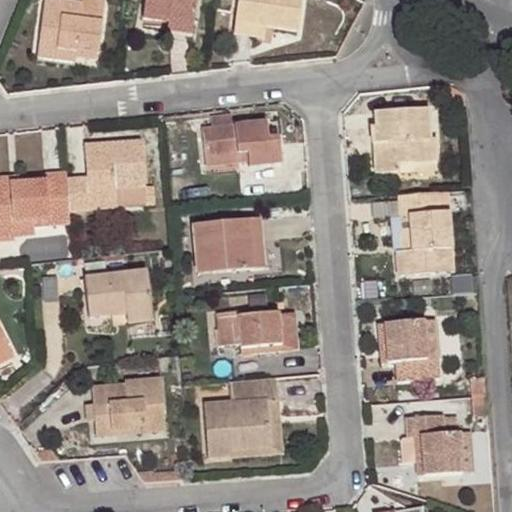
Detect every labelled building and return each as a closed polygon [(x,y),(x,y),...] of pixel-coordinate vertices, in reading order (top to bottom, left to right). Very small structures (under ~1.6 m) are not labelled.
[(203,0),(152,0),(149,28),(173,32),(173,41),(197,45),(203,0)] [(245,0),(240,30),(272,35),(305,39),(309,0),(245,0)] [(74,11),(76,62),(79,63),(79,66),(101,69),(110,8),(87,5),(87,13),(74,11)] [(51,7),(43,57),(76,62),(74,11),(51,7)] [(271,47),(272,35),(240,30),(238,43),(271,47)] [(41,68),(77,72),(76,62),(43,57),(41,68)] [(463,102),(452,91),(448,101),(456,110),(466,110),(463,102)] [(383,186),(404,184),(403,174),(443,170),(442,148),(436,148),(432,117),(379,123),(380,137),(374,137),(377,155),(379,155),(384,154),(386,167),(380,168),(383,186)] [(207,137),(209,165),(242,162),(241,157),(252,156),(252,170),(253,178),(287,175),(285,148),(274,149),(273,132),(207,137)] [(84,221),(95,220),(94,210),(122,207),(120,197),(150,196),(146,149),(89,154),(92,187),(83,188),(84,221)] [(210,174),(252,170),(252,156),(241,157),(242,162),(209,165),(210,174)] [(445,180),(443,170),(403,174),(404,184),(445,180)] [(20,238),(40,237),(40,228),(55,226),(56,235),(76,233),(75,222),(72,188),(71,182),(51,183),(52,191),(26,192),(26,197),(18,198),(18,191),(0,193),(0,232),(19,230),(20,238)] [(26,197),(26,192),(24,186),(0,188),(0,193),(18,191),(18,198),(26,197)] [(75,222),(84,221),(83,188),(72,188),(75,222)] [(158,195),(150,196),(152,212),(159,212),(158,195)] [(444,202),(404,205),(405,228),(416,228),(420,260),(408,261),(401,262),(404,288),(440,285),(440,276),(458,274),(454,222),(445,223),(444,202)] [(452,202),(444,202),(445,223),(454,222),(452,202)] [(122,217),(122,207),(94,210),(95,220),(122,217)] [(416,228),(405,228),(408,261),(420,260),(416,228)] [(19,230),(0,232),(0,248),(41,244),(40,237),(20,238),(19,230)] [(263,230),(255,231),(259,283),(268,282),(263,230)] [(255,231),(198,237),(204,289),(259,283),(255,231)] [(440,276),(440,285),(460,283),(458,274),(440,276)] [(97,330),(121,326),(135,324),(137,336),(160,332),(154,283),(93,290),(97,330)] [(123,338),(137,336),(135,324),(121,326),(123,338)] [(244,357),(245,362),(261,361),(261,367),(285,365),(282,327),(243,329),(242,325),(222,327),(225,359),(244,357)] [(291,325),(282,327),(285,365),(294,364),(291,325)] [(441,329),(431,330),(434,369),(444,368),(441,329)] [(384,334),(386,359),(394,358),(395,374),(402,374),(404,392),(446,389),(444,368),(434,369),(431,330),(384,334)] [(0,366),(14,358),(0,332),(0,366)] [(0,375),(17,366),(14,358),(0,366),(0,375)] [(387,376),(395,374),(394,358),(386,359),(387,376)] [(487,388),(472,390),(473,406),(475,406),(488,405),(487,388)] [(134,395),(99,397),(101,416),(104,415),(106,426),(102,426),(103,447),(119,446),(118,440),(148,437),(149,444),(171,442),(166,389),(134,392),(134,395)] [(281,390),(235,394),(236,415),(209,418),(214,470),(238,468),(237,460),(276,457),(273,414),(283,414),(281,390)] [(488,405),(475,406),(476,426),(490,425),(488,405)] [(237,460),(238,468),(287,463),(283,414),(273,414),(276,457),(237,460)] [(421,447),(423,473),(430,473),(432,488),(469,484),(466,443),(451,444),(449,427),(449,425),(412,428),(413,448),(421,447)] [(465,426),(449,427),(451,444),(466,443),(465,426)] [(119,446),(119,447),(149,444),(148,437),(118,440),(119,446)] [(478,442),(466,443),(469,484),(481,483),(478,442)] [(423,473),(421,447),(413,448),(410,448),(407,451),(409,474),(423,473)] [(49,450),(32,451),(39,462),(57,461),(49,450)] [(137,472),(143,483),(181,480),(180,471),(152,473),(151,471),(137,472)] [(425,489),(432,488),(430,473),(423,473),(425,489)]
